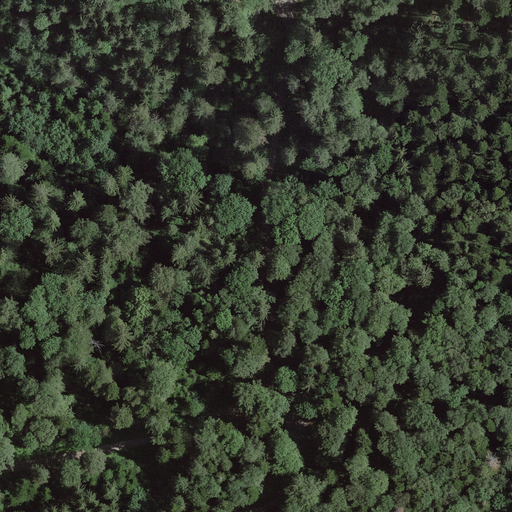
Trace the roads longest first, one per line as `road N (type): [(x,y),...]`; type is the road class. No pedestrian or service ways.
road 1 (track): [(294,417),(264,237),(292,6)]
road 2 (track): [(294,417),(192,424),(0,460)]
road 3 (track): [(511,274),(410,332),(294,417)]
road 4 (track): [(511,356),(346,379)]
